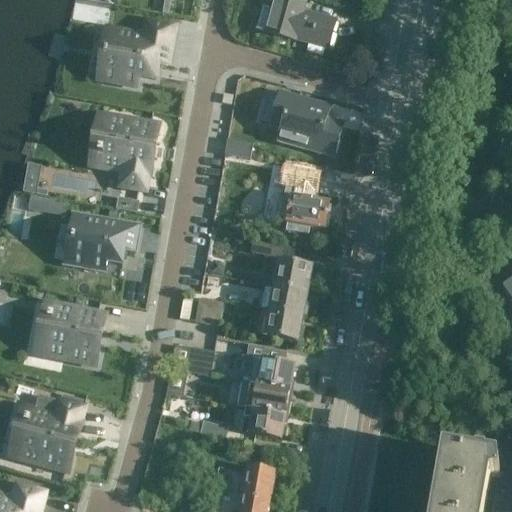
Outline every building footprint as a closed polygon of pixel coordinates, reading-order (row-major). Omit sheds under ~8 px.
[(336,24),(328,22),(305,15),(308,3),(296,0),(275,0),(266,34),(298,43),(298,42),(329,50),(336,24)] [(167,67),(174,28),(147,23),(144,37),(111,31),(102,82),(138,88),(139,78),(155,81),(158,66),(167,67)] [(334,160),(343,126),(322,119),(325,108),(330,109),(331,108),(281,94),(271,128),(280,131),(277,144),(334,160)] [(153,143),(156,127),(108,119),(99,169),(123,173),(120,188),(145,192),(154,143),(153,143)] [(228,141),(225,156),(251,160),(253,145),(228,141)] [(32,163),(26,191),(39,194),(45,166),(32,163)] [(283,209),(289,211),(287,225),(325,232),(326,229),(328,230),(330,218),(328,218),(330,206),(314,203),(315,195),(317,196),(321,174),(284,168),(280,189),(288,191),(287,198),(285,198),(283,209)] [(67,215),(69,202),(34,197),(32,210),(67,215)] [(142,212),(143,200),(120,197),(119,209),(142,212)] [(135,253),(139,228),(78,217),(69,267),(105,274),(107,264),(123,267),(125,251),(135,253)] [(281,260),(280,262),(288,263),(290,249),(254,242),(252,255),(281,260)] [(213,262),(210,275),(223,277),(225,264),(213,262)] [(288,263),(280,262),(279,262),(274,291),(307,297),(308,292),(310,292),(312,282),(309,281),(312,269),(287,265),(288,263)] [(511,288),(504,294),(503,295),(506,298),(511,306),(511,288)] [(305,306),(307,297),(274,291),(269,315),(302,321),(303,316),(306,317),(308,306),(305,306)] [(207,326),(211,303),(200,301),(196,324),(207,326)] [(219,328),(223,305),(211,303),(207,326),(219,328)] [(98,316),(74,311),(71,328),(74,329),(71,345),(68,345),(65,362),(114,370),(123,320),(98,315),(98,316)] [(301,330),(302,321),(269,315),(265,338),(290,343),(298,344),(299,341),(302,341),(304,331),(301,330)] [(199,375),(203,353),(192,351),(188,373),(199,375)] [(210,378),(215,355),(203,353),(199,375),(210,378)] [(294,368),(281,365),(247,359),(242,384),(243,384),(290,392),(294,368)] [(511,370),(508,373),(503,376),(511,388),(511,370)] [(288,403),(290,392),(243,384),(239,409),(247,410),(285,417),(286,414),(289,415),(291,404),(288,403)] [(71,458),(84,410),(60,403),(39,397),(35,412),(32,411),(28,428),(30,428),(25,444),(23,444),(19,460),(65,473),(70,457),(71,458)] [(281,442),(285,417),(247,410),(245,419),(252,421),(249,436),(281,442)] [(192,425),(190,433),(201,436),(225,443),(228,431),(204,424),(203,428),(192,425)] [(197,450),(201,436),(190,433),(160,425),(156,439),(197,450)] [(491,511),(498,480),(500,480),(499,462),(499,463),(445,453),(434,511),(491,511)] [(271,507),(276,476),(247,471),(246,478),(227,473),(216,511),(273,511),(274,507),(271,507)] [(39,511),(45,495),(17,488),(14,501),(0,497),(0,511),(39,511)]
